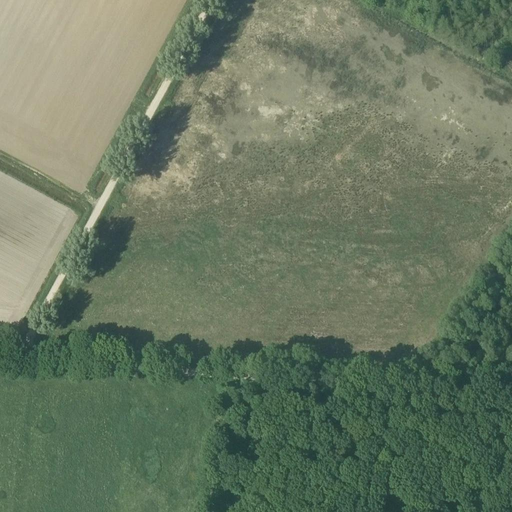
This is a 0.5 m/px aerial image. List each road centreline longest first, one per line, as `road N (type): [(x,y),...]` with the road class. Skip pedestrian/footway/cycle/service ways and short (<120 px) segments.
road 1 (unclassified): [(511,398),(0,354)]
road 2 (track): [(19,356),(215,0)]
road 3 (track): [(511,90),(345,0)]
road 4 (track): [(367,383),(365,403),(291,511)]
